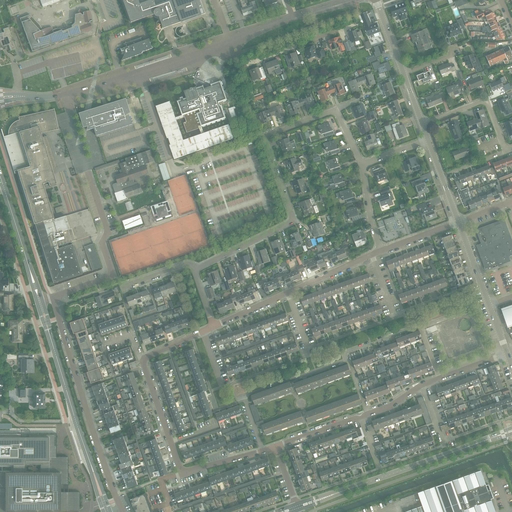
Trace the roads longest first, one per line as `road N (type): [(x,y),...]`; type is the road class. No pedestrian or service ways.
road 1 (residential): [(196,269),(291,220),(268,135),(334,111),(361,163)]
road 2 (residential): [(274,447),(180,470),(142,362),(213,326)]
road 3 (residential): [(506,352),(274,447)]
road 4 (residential): [(63,95),(106,227),(111,274),(51,297)]
road 5 (residential): [(120,506),(51,297)]
road 6 (residential): [(213,326),(379,250)]
road 7 (tertiary): [(63,95),(230,43)]
road 8 (tertiary): [(483,443),(342,491)]
road 9 (secondary): [(90,464),(49,335)]
road 10 (tertiary): [(422,124),(376,0)]
road 11 (residential): [(505,150),(485,99),(422,124)]
